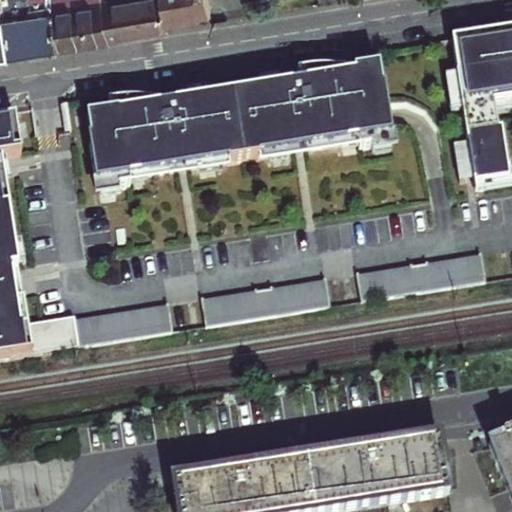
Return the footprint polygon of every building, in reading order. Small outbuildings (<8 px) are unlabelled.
[(0,0),(0,56),(16,54),(6,0),(0,0)] [(6,0),(16,54),(17,54),(66,46),(60,9),(58,0),(6,0)] [(145,34),(139,0),(115,0),(109,1),(114,39),(145,34)] [(168,0),(139,0),(145,34),(173,29),(168,0)] [(168,0),(173,29),(190,26),(189,19),(216,15),(214,0),(168,0)] [(109,1),(60,9),(66,46),(114,39),(109,1)] [(511,35),(454,44),(464,109),(463,109),(476,190),(511,184),(503,135),(500,135),(496,109),(511,106),(511,35)] [(361,152),(393,147),(381,70),(356,74),(357,77),(352,78),(352,75),(346,73),(338,72),(330,72),(325,71),(322,72),(314,72),(306,73),(308,85),(293,87),(295,93),(285,95),(283,81),(260,85),(261,92),(209,100),(208,93),(185,97),(188,110),(178,112),(177,105),(164,107),(164,105),(159,104),(149,103),(138,102),(128,102),(116,103),(118,114),(88,118),(100,193),(132,188),(131,180),(230,166),(230,164),(261,159),(261,161),(360,144),(361,152)] [(0,361),(169,335),(165,307),(72,322),(71,321),(17,329),(8,272),(20,270),(11,209),(12,209),(7,179),(6,179),(3,161),(24,157),(18,117),(0,120),(0,361)] [(483,286),(478,258),(422,267),(427,295),(483,286)] [(413,297),(409,269),(353,278),(357,306),(413,297)] [(327,310),(323,283),(267,291),(271,319),(327,310)] [(254,293),(198,302),(202,330),(258,321),(254,293)] [(509,437),(494,443),(511,487),(511,432),(508,434),(509,437)] [(205,473),(180,477),(185,511),(325,511),(454,493),(445,438),(421,442),(205,473)]
